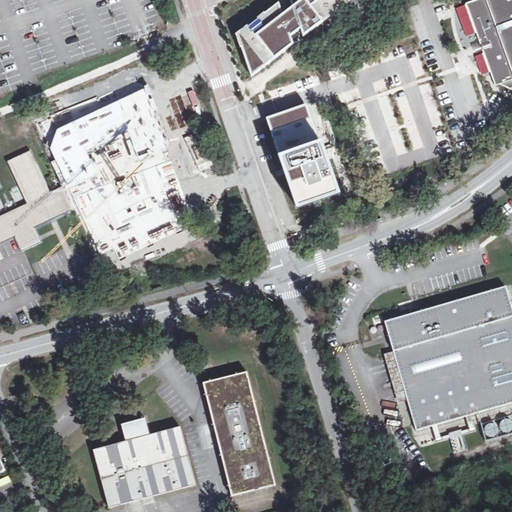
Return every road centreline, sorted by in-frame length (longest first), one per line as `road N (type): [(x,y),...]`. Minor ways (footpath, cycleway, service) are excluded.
road 1 (secondary): [(0,358),(285,275)]
road 2 (residential): [(190,0),(285,275)]
road 3 (secondary): [(285,275),(428,222),(511,161)]
road 4 (residential): [(285,275),(359,511)]
